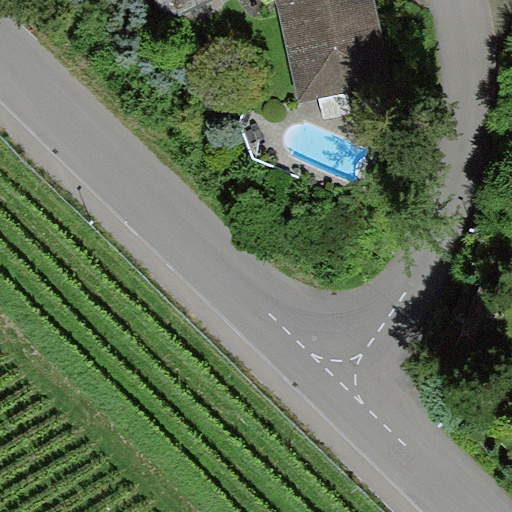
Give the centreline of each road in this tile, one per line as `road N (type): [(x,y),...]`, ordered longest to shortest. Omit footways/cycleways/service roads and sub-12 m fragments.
road 1 (residential): [(327,385),(0,67)]
road 2 (residential): [(450,0),(467,98),(463,171),(442,240),(327,385)]
road 3 (residential): [(464,511),(327,385)]
